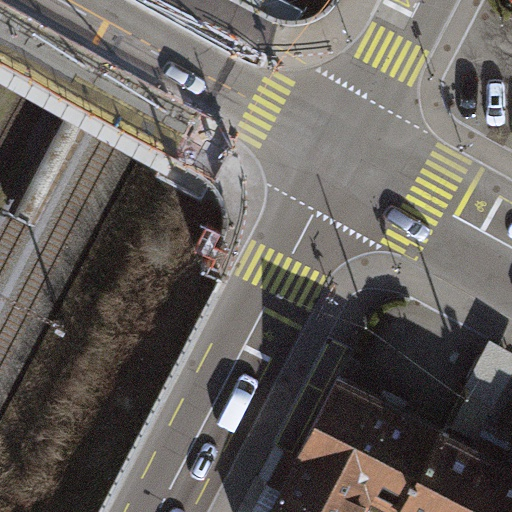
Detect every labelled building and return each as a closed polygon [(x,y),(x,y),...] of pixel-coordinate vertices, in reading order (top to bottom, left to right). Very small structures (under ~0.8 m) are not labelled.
[(511,371),(511,351),(491,341),(465,389),(495,404),(511,371)] [(363,511),(372,495),(404,511),(445,431),(341,378),(283,491),(323,511),(363,511)] [(457,511),(488,453),(445,431),(404,511),(406,511),(457,511)] [(511,511),(511,465),(488,453),(457,511),(511,511)] [(323,511),(283,491),(273,511),(323,511)]
